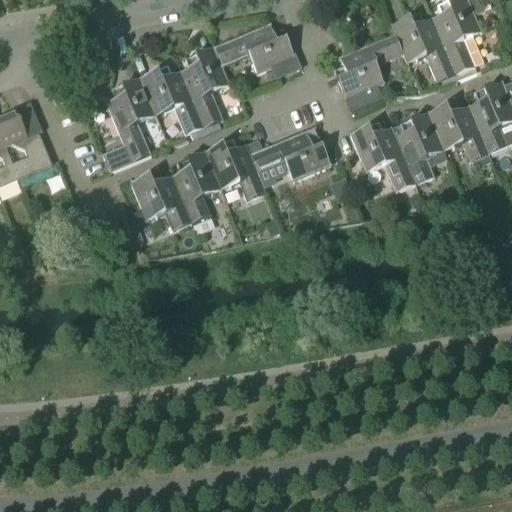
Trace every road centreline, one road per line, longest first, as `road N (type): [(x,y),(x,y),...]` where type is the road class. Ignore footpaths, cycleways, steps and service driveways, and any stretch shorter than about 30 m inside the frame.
road 1 (residential): [(0,511),(122,499),(511,430)]
road 2 (residential): [(10,36),(218,1)]
road 3 (residential): [(86,207),(23,69)]
